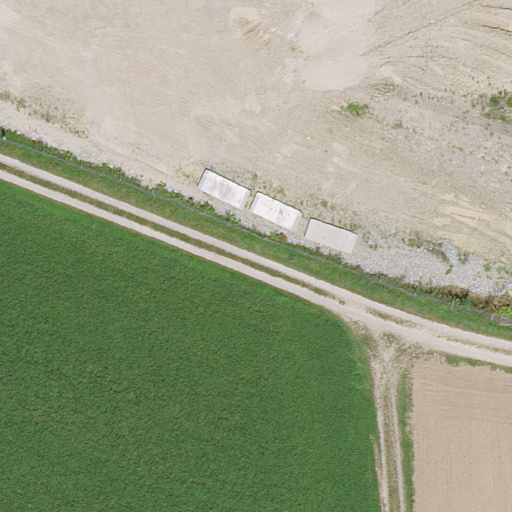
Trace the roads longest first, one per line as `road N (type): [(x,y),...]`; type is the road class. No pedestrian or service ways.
road 1 (track): [(0,177),(383,328),(511,353)]
road 2 (track): [(383,328),(394,511)]
